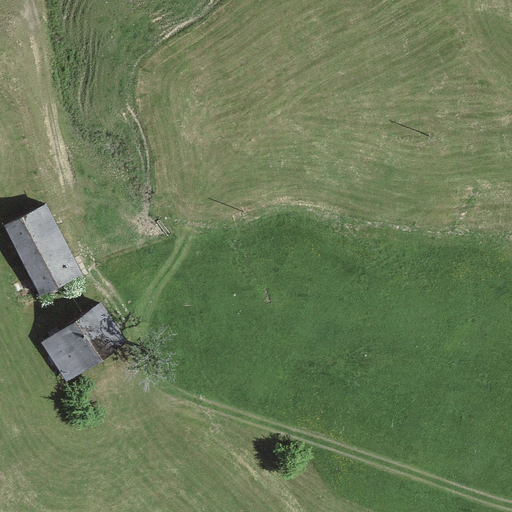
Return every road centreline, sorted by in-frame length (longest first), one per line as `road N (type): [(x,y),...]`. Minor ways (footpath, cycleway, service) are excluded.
road 1 (track): [(98,283),(156,377),(184,401),(510,511)]
road 2 (track): [(44,0),(77,212),(98,283)]
